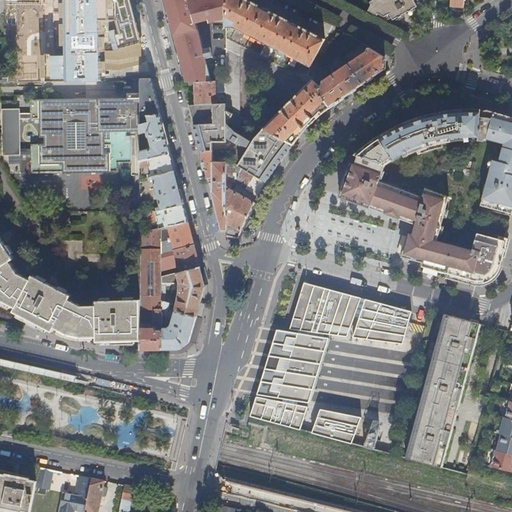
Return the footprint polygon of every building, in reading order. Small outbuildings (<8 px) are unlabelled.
[(41,0),(31,0),(32,11),(41,11),(41,0)] [(67,0),(69,81),(101,80),(101,21),(133,21),(127,0),(67,0)] [(166,0),(187,83),(196,82),(206,82),(212,82),(196,23),(190,0),(166,0)] [(190,0),(196,23),(202,22),(205,21),(199,0),(190,0)] [(226,0),(199,0),(205,21),(211,19),(212,22),(216,21),(226,21),(226,1),(226,0)] [(227,102),(227,110),(240,117),(240,56),(239,55),(240,45),(295,73),(297,73),(299,72),(300,72),(301,70),(305,63),(312,66),(325,39),(247,0),(226,0),(226,1),(226,21),(227,102)] [(373,0),(371,2),(372,5),(369,11),(388,21),(396,16),(397,18),(404,14),(403,12),(408,10),(409,11),(416,7),(415,5),(421,2),(421,0),(373,0)] [(353,38),(337,33),(332,49),(338,46),(342,53),(356,45),(360,41),(354,37),(353,38)] [(338,46),(332,49),(329,60),(341,53),(342,53),(338,46)] [(349,64),(363,84),(373,77),(385,69),(385,56),(370,46),(368,50),(349,64)] [(321,94),(331,108),(348,95),(363,84),(349,64),(348,64),(331,76),(332,78),(330,79),(328,83),(323,81),(321,87),(321,88),(321,90),(320,92),(320,93),(321,94)] [(141,91),(142,99),(142,117),(149,117),(149,116),(161,116),(157,100),(151,78),(142,78),(141,91)] [(313,80),(263,128),(271,133),(294,144),(300,137),(298,135),(321,112),(323,114),(331,108),(321,94),(320,93),(320,92),(321,90),(321,88),(321,87),(313,80)] [(196,82),(197,104),(197,105),(217,104),(217,103),(217,83),(221,83),(221,81),(212,82),(206,82),(196,82)] [(142,99),(38,100),(38,119),(41,119),(41,136),(46,136),(46,144),(32,145),(32,149),(21,149),(21,119),(32,119),(32,114),(19,114),(19,110),(4,110),(4,155),(33,155),(33,172),(111,172),(111,153),(105,153),(105,132),(142,131),(142,125),(142,117),(142,99)] [(227,137),(227,130),(227,118),(227,110),(227,102),(217,103),(217,104),(197,105),(197,104),(189,105),(191,111),(198,140),(201,152),(212,151),(212,139),(227,140),(227,137)] [(408,233),(404,248),(402,256),(423,262),(421,268),(423,269),(445,275),(461,279),(473,282),(476,283),(478,283),(482,283),(485,282),(488,282),(488,281),(491,280),(493,279),(495,276),(496,275),(497,273),(498,272),(500,267),(507,241),(504,240),(477,233),(473,250),(437,240),(449,196),(425,188),(423,197),(379,181),(385,165),(389,162),(395,158),(403,153),(404,156),(418,150),(419,153),(443,146),(442,143),(451,141),(450,138),(478,137),(478,140),(484,140),(485,138),(504,143),(499,161),(493,159),(481,205),(511,213),(511,116),(486,109),(486,110),(480,110),(480,109),(477,109),(472,109),(467,109),(461,109),(454,110),(448,110),(445,111),(440,112),(432,113),(426,115),(416,118),(409,120),(403,123),(396,126),(391,128),(385,131),(378,135),(367,144),(364,146),(361,149),(357,153),(355,155),(358,156),(357,159),(355,164),(351,163),(339,197),(355,202),(370,208),(370,206),(393,214),(411,221),(416,222),(413,234),(408,233)] [(141,151),(141,161),(141,162),(171,153),(165,131),(161,116),(149,116),(149,117),(151,123),(142,125),(142,131),(142,134),(148,132),(149,137),(151,138),(154,148),(141,151)] [(235,129),(227,118),(227,137),(249,150),(255,140),(235,129)] [(294,144),(271,133),(263,128),(255,140),(249,150),(239,165),(242,167),(266,182),(273,173),(287,154),(294,144)] [(212,151),(201,152),(206,168),(213,194),(213,191),(213,188),(212,161),(212,151)] [(171,153),(141,162),(141,168),(151,166),(153,174),(149,175),(150,177),(158,175),(171,172),(175,171),(173,163),(171,153)] [(227,231),(227,173),(227,161),(212,161),(213,188),(213,191),(213,194),(221,231),(227,231)] [(246,189),(259,196),(266,182),(242,167),(238,179),(248,186),(246,189)] [(180,188),(175,171),(171,172),(158,175),(150,177),(151,180),(155,179),(162,207),(158,209),(158,211),(162,210),(184,204),(180,188)] [(227,173),(227,231),(227,236),(238,238),(253,206),(255,202),(231,190),(231,182),(236,182),(235,173),(227,173)] [(187,215),(184,204),(162,210),(158,211),(159,213),(163,213),(165,221),(159,222),(161,228),(161,229),(162,228),(169,227),(189,222),(187,215)] [(156,211),(141,215),(141,226),(159,222),(156,211)] [(159,213),(158,211),(156,211),(159,222),(165,221),(163,213),(159,213)] [(185,271),(201,267),(197,252),(195,246),(189,222),(169,227),(162,228),(163,250),(163,263),(163,276),(179,273),(185,271)] [(162,228),(161,229),(141,233),(141,250),(163,250),(162,228)] [(0,298),(3,302),(16,308),(14,313),(35,323),(53,332),(55,328),(83,338),(97,338),(97,342),(116,342),(141,341),(141,332),(141,328),(141,309),(141,306),(141,301),(97,302),(97,306),(82,306),(70,300),(72,296),(34,275),(31,279),(19,272),(11,261),(14,258),(0,236),(0,298)] [(141,341),(141,350),(149,350),(156,350),(163,350),(163,328),(163,315),(163,309),(163,300),(163,285),(163,276),(163,263),(163,250),(141,250),(141,263),(141,301),(141,306),(141,309),(154,309),(154,328),(141,328),(141,332),(141,341)] [(163,328),(163,350),(173,350),(180,350),(190,342),(197,319),(197,317),(202,301),(206,286),(201,267),(185,271),(179,273),(182,284),(182,286),(181,291),(179,301),(178,309),(173,325),(169,328),(163,328)] [(179,273),(163,276),(163,285),(163,300),(166,301),(166,284),(182,284),(179,273)] [(290,329),(299,330),(324,334),(330,335),(332,326),(350,329),(354,316),(359,317),(352,338),(402,344),(411,312),(304,283),(290,329)] [(163,309),(163,315),(167,317),(171,303),(166,301),(163,300),(163,309)] [(141,309),(141,328),(154,328),(154,309),(141,309)] [(405,457),(410,458),(441,467),(479,324),(464,320),(444,315),(405,457)] [(332,326),(330,335),(347,337),(350,329),(332,326)] [(298,333),(277,330),(254,403),(275,407),(277,401),(282,402),(283,399),(278,398),(298,333)] [(323,337),(298,333),(278,398),(283,399),(298,401),(308,403),(329,338),(323,337)] [(506,399),(502,416),(511,418),(511,400),(509,400),(506,399)] [(275,407),(254,403),(250,416),(300,429),(307,407),(297,405),(282,402),(277,401),(275,407)] [(317,416),(312,432),(351,443),(360,417),(337,413),(335,420),(317,416)] [(500,415),(496,432),(497,432),(511,435),(511,418),(502,416),(500,415)] [(370,428),(363,446),(373,449),(379,429),(370,428)] [(511,435),(497,432),(493,449),(511,453),(511,435)] [(491,448),(487,464),(511,470),(511,453),(493,449),(491,448)] [(52,470),(39,468),(36,484),(34,494),(46,496),(52,470)] [(85,511),(92,479),(80,476),(76,499),(75,502),(70,501),(71,498),(67,497),(62,496),(58,511),(85,511)] [(22,510),(30,511),(34,494),(36,484),(28,482),(28,481),(4,477),(4,478),(0,477),(0,507),(22,511),(22,510)] [(103,490),(105,481),(92,479),(85,511),(98,511),(102,494),(107,495),(108,491),(103,490)] [(126,485),(119,511),(127,511),(128,511),(130,510),(135,487),(126,485)]
